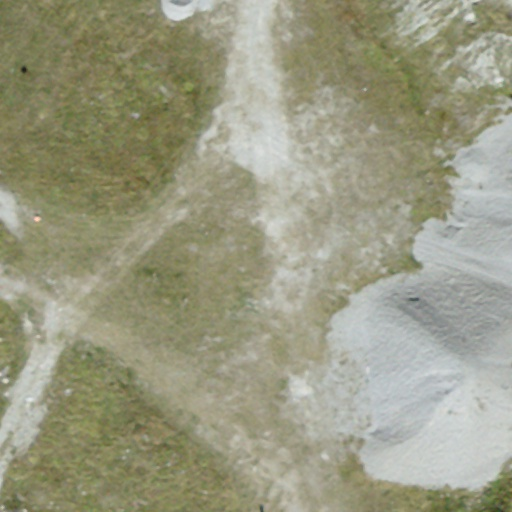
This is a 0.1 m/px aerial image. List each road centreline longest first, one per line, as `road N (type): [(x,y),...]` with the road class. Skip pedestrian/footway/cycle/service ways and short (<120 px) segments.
road 1 (track): [(256,0),(247,117),(294,398),(328,511)]
road 2 (track): [(0,457),(71,318),(247,117)]
road 3 (track): [(0,280),(71,318),(304,511)]
